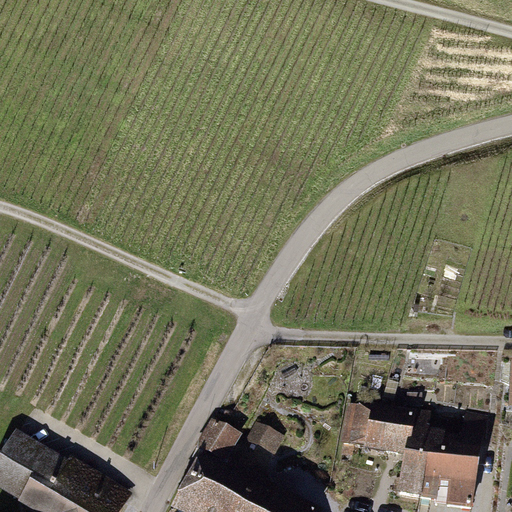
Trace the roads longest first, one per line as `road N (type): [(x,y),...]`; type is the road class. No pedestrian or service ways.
road 1 (residential): [(148,511),(252,319),(328,207),(399,156),(511,124)]
road 2 (track): [(511,342),(291,338),(0,206)]
road 3 (track): [(511,31),(387,0)]
